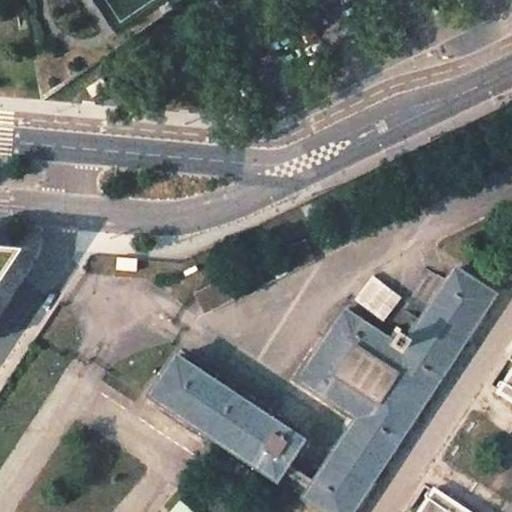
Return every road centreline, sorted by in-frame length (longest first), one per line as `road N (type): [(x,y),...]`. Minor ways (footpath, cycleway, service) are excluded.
road 1 (unknown): [(120,312),(210,334),(410,244),(511,185)]
road 2 (unknown): [(382,511),(511,307)]
road 3 (tertiary): [(302,167),(511,68)]
road 4 (tertiary): [(302,167),(73,147)]
road 5 (residential): [(73,147),(64,243),(0,344)]
road 6 (unknown): [(139,511),(158,480),(155,452),(73,395)]
road 7 (unknown): [(73,395),(0,503)]
